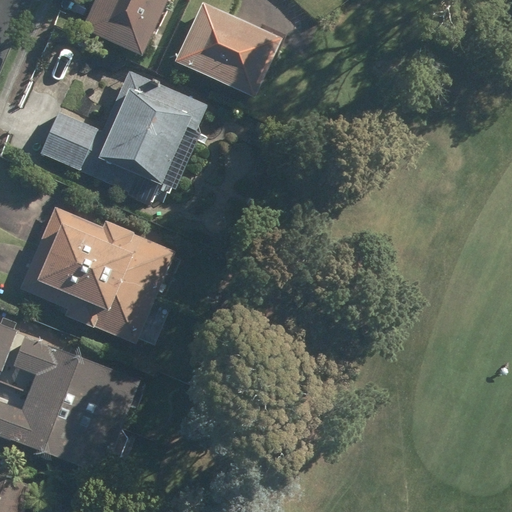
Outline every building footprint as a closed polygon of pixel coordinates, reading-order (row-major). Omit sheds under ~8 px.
[(171,0),(100,0),(83,36),(142,63),(171,0)] [(275,46),(199,10),(173,66),(249,102),(275,46)] [(129,188),(161,203),(205,113),(128,75),(99,133),(58,113),(37,157),(123,200),(129,188)] [(64,323),(131,351),(170,259),(52,209),(17,290),(68,312),(64,323)] [(0,444),(96,483),(138,380),(0,324),(0,444)] [(0,511),(19,511),(27,491),(0,481),(0,511)]
